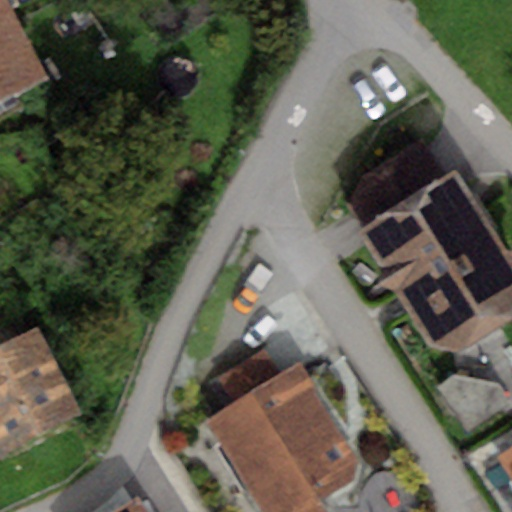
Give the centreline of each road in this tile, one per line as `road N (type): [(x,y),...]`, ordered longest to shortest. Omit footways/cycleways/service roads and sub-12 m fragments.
road 1 (residential): [(52,511),(86,495),(134,440),(211,251),(257,170)]
road 2 (residential): [(467,511),(257,170)]
road 3 (residential): [(359,0),(511,153)]
road 4 (residential): [(257,170),(352,0)]
